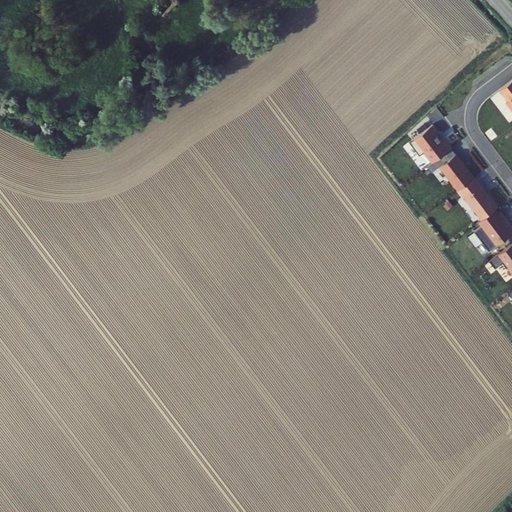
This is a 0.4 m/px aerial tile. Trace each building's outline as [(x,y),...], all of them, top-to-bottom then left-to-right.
[(142,0),(163,23),(189,0),(142,0)] [(508,105),(511,109),(511,84),(502,92),(511,103),(508,105)] [(458,159),(442,171),(459,195),(461,193),(476,183),(458,159)] [(477,181),(476,183),(461,193),(485,224),(501,212),(477,181)] [(511,252),(492,267),(498,275),(505,270),(509,275),(511,273),(511,252)]
